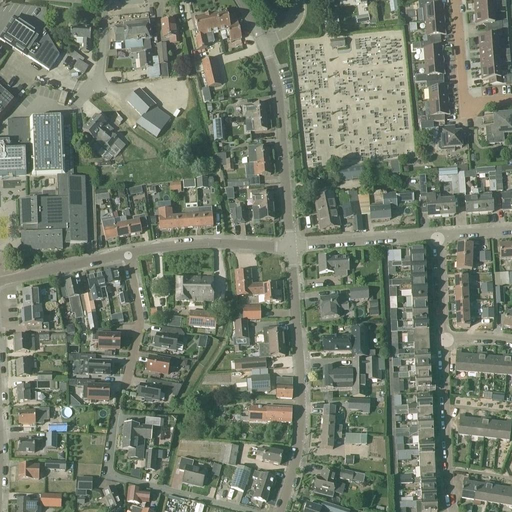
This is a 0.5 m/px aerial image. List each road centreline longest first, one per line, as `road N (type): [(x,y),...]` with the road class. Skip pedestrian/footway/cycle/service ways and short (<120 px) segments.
road 1 (residential): [(280,511),(302,407),(290,247)]
road 2 (residential): [(246,511),(106,474),(117,412)]
road 3 (residential): [(290,247),(278,105),(263,42)]
road 4 (residential): [(444,337),(455,511)]
road 5 (residential): [(290,247),(211,244),(127,256)]
road 6 (residential): [(511,103),(468,106),(457,0)]
road 7 (residential): [(290,247),(438,236)]
road 8 (residential): [(127,256),(139,329),(126,384)]
road 9 (residential): [(127,256),(0,284)]
